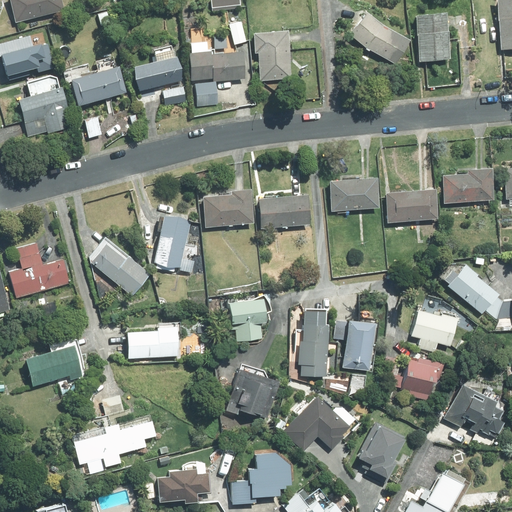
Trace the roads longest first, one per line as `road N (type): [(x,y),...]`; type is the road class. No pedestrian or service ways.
road 1 (residential): [(0,197),(261,131),(511,108)]
road 2 (unknown): [(55,182),(107,374),(94,409)]
road 3 (unknown): [(318,126),(329,284)]
road 4 (unknown): [(337,124),(325,0)]
